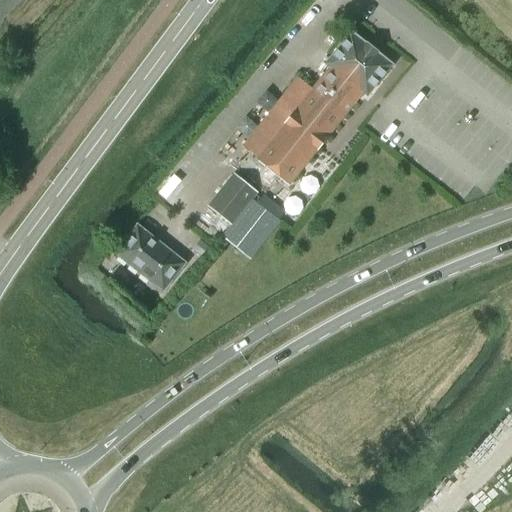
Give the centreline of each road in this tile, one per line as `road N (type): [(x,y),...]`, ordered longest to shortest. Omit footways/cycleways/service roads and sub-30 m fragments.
road 1 (secondary): [(511,213),(368,270),(284,316),(59,474)]
road 2 (secondary): [(88,509),(200,408),(292,348),(400,291),(511,248)]
road 3 (tertiary): [(0,274),(199,0)]
